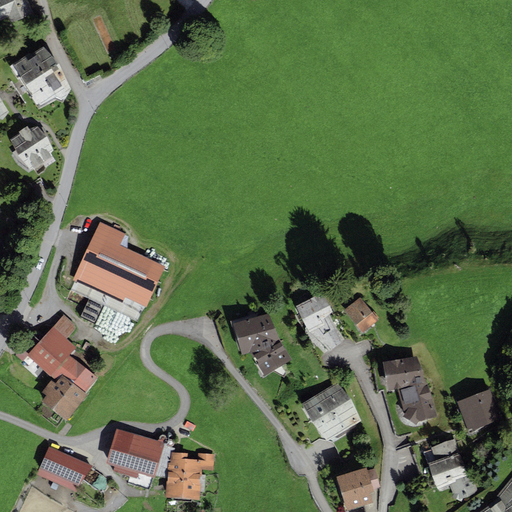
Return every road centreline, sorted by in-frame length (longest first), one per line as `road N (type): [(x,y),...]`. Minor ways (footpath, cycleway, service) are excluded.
road 1 (residential): [(0,414),(67,441),(123,425),(172,423),(183,410),(182,390),(148,362),(145,345),(157,329),(182,329),(218,352),(272,418),(328,511)]
road 2 (residential): [(0,342),(50,233),(90,103)]
road 3 (residential): [(383,511),(387,436),(350,351)]
road 4 (residential): [(90,103),(171,38),(202,0)]
